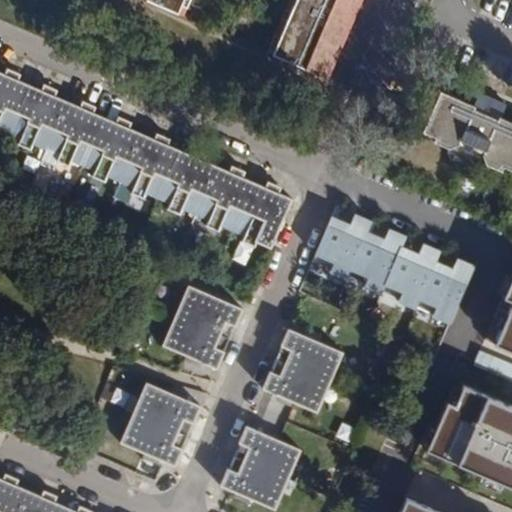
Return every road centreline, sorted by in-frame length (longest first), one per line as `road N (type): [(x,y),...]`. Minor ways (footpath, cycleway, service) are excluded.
road 1 (residential): [(381,511),(498,247),(325,172)]
road 2 (residential): [(184,511),(325,172)]
road 3 (residential): [(325,172),(0,31)]
road 4 (residential): [(403,0),(325,172)]
road 5 (residential): [(0,444),(156,511)]
